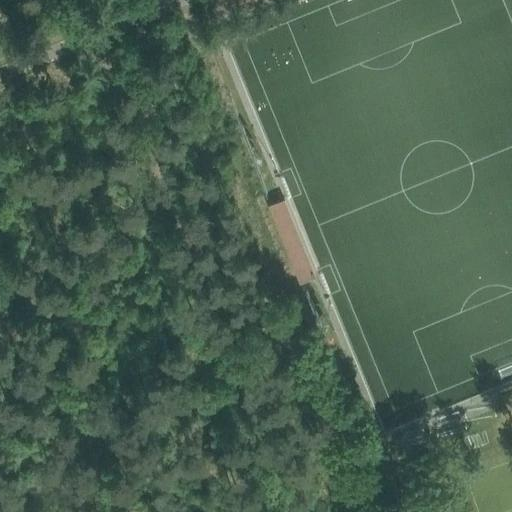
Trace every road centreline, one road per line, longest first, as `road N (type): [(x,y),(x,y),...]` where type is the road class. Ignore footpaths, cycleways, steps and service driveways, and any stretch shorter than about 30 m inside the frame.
road 1 (unknown): [(110,2),(162,192),(258,321),(360,511)]
road 2 (unknown): [(0,41),(117,0)]
